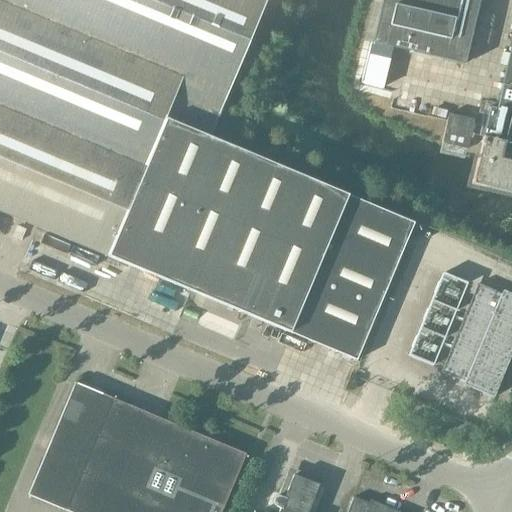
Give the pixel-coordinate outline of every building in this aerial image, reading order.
[(40,231),(106,258),(123,218),(165,117),(175,121),(210,135),(265,0),(0,0),(0,214),(36,229),(40,231)] [(382,0),(372,44),(464,66),(479,0),(382,0)] [(511,48),(498,109),(491,108),(484,137),(479,136),(469,180),(511,190),(511,48)] [(475,120),(450,114),(443,145),(468,151),(475,120)] [(123,218),(106,258),(355,363),(413,224),(357,201),(215,140),(209,138),(210,135),(175,121),(165,117),(123,218)] [(443,275),(408,357),(432,367),(467,285),(443,275)] [(463,387),(492,399),(511,351),(511,297),(502,293),(501,296),(478,286),(440,374),(464,384),(463,387)] [(67,511),(223,511),(246,457),(77,385),(30,496),(67,511)] [(293,477),(285,498),(284,499),(280,497),(279,497),(277,497),(275,497),(273,498),(272,500),(272,502),(272,504),(273,505),(274,507),(276,508),(280,509),(279,511),(307,511),(318,487),(293,477)] [(392,511),(370,503),(368,506),(353,499),(347,511),(392,511)]
